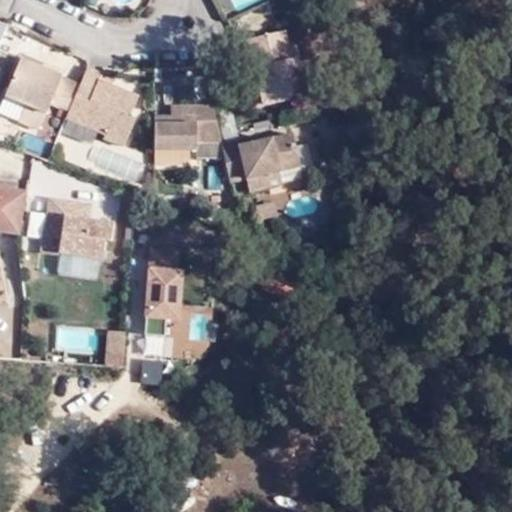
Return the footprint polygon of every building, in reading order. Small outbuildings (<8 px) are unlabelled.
[(264,79),(249,82),(255,110),(305,99),(290,33),(264,40),(263,40),(269,63),(270,70),(263,72),(264,79)] [(255,42),(263,72),(270,70),(269,63),(263,40),(255,42)] [(67,111),(74,114),(85,88),(69,81),(69,78),(30,61),(13,99),(53,116),(57,106),(67,111)] [(85,88),(74,114),(71,120),(82,125),(113,138),(112,141),(130,149),(142,121),(137,117),(144,100),(107,82),(108,77),(93,70),(85,88)] [(248,76),(249,82),(264,79),(263,72),(248,76)] [(71,120),(74,114),(67,111),(63,117),(71,121),(71,120)] [(202,150),(227,148),(219,112),(199,113),(200,121),(176,122),(160,122),(159,156),(202,156),(202,150)] [(176,112),(176,122),(200,121),(199,113),(176,112)] [(78,133),(82,125),(71,120),(71,121),(68,128),(78,133)] [(244,152),(250,185),(254,198),(273,194),(270,180),(282,177),(281,174),(280,169),(303,163),(297,139),(261,148),(244,152)] [(260,142),(227,150),(235,188),(250,185),(244,152),(261,148),(260,142)] [(305,172),(303,163),(280,169),(281,174),(282,177),(305,172)] [(285,191),(282,177),(270,180),(273,194),(285,191)] [(0,228),(6,229),(11,190),(0,188),(0,228)] [(108,219),(49,213),(44,254),(105,260),(108,219)] [(182,246),(149,245),(145,313),(184,315),(187,261),(181,261),(182,246)] [(292,286),(267,274),(260,286),(286,299),(292,286)] [(106,366),(125,367),(127,331),(108,330),(106,366)] [(166,355),(166,335),(145,335),(144,355),(166,355)]
